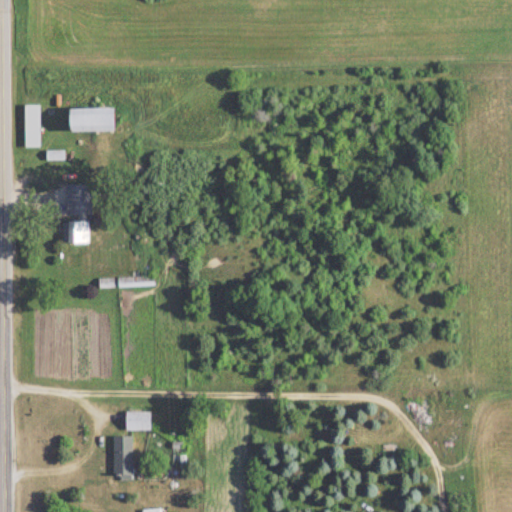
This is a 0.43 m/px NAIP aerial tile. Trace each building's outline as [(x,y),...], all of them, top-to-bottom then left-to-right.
[(112,132),(112,109),(68,109),(68,132),(112,132)] [(38,148),(38,113),(23,113),(23,148),(38,148)] [(88,186),(55,186),(55,217),(88,217),(88,186)] [(86,221),(63,221),(63,245),(86,245),(86,221)] [(148,414),(119,414),(119,433),(148,433),(148,414)] [(129,439),(110,439),(110,478),(129,478),(129,439)]
